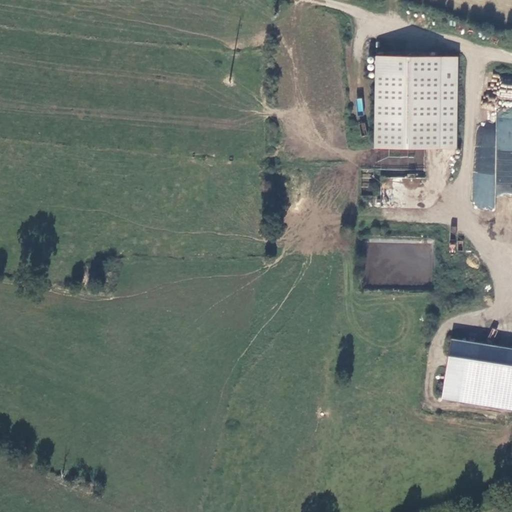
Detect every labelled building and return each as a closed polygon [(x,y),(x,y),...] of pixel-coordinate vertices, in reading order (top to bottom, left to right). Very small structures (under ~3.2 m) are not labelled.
[(463,58),(381,56),(379,147),(460,149),(463,58)] [(476,127),(473,208),(495,209),(495,195),(511,195),(511,109),(496,109),(496,128),(476,127)] [(361,196),(362,206),(375,204),(374,195),(361,196)] [(487,343),(492,345),(499,331),(493,328),(487,343)] [(511,399),(511,349),(452,340),(445,389),(511,399)]
